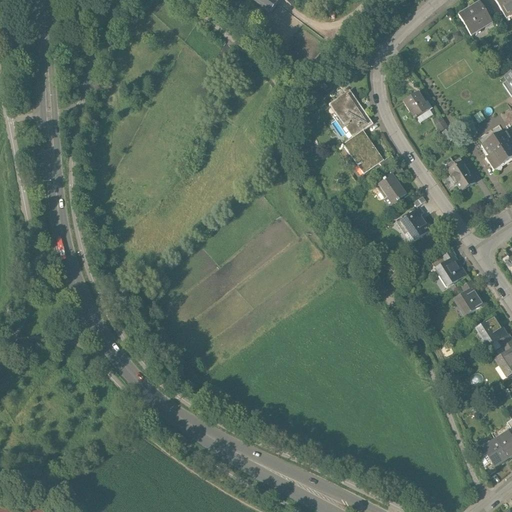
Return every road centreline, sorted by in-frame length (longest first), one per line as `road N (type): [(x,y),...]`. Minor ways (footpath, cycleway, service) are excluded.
road 1 (primary): [(45,0),(51,146),(70,269),(110,347),(137,379),(248,460)]
road 2 (residential): [(440,0),(385,55),(383,110),(477,252)]
road 3 (unknown): [(259,511),(136,433),(68,477),(0,486)]
road 4 (primary): [(375,511),(248,460)]
